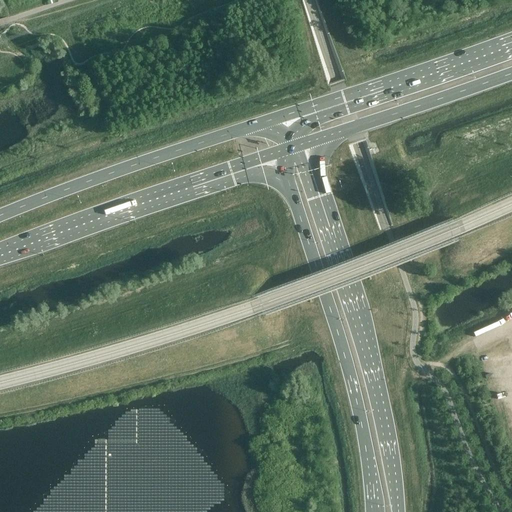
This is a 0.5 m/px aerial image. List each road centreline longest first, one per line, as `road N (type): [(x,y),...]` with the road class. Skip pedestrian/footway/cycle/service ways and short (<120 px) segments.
road 1 (primary): [(398,511),(387,422),(302,144)]
road 2 (primary): [(279,151),(342,348),(372,511)]
road 3 (trunk): [(281,117),(0,216)]
road 4 (trunk): [(0,252),(279,151)]
road 5 (trunk): [(511,39),(281,117)]
road 6 (unknown): [(511,499),(454,375),(418,354),(421,312),(412,300)]
road 7 (trunk): [(302,144),(511,74)]
